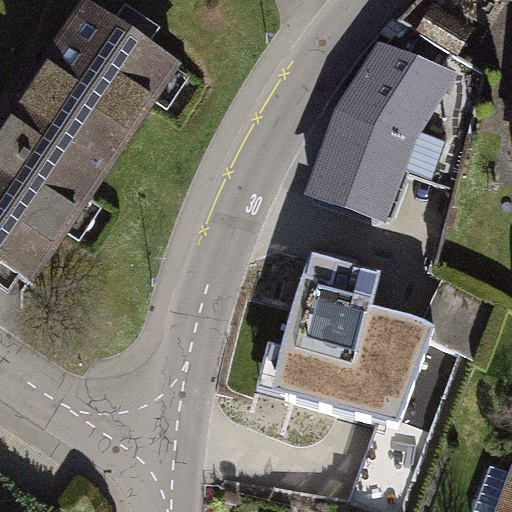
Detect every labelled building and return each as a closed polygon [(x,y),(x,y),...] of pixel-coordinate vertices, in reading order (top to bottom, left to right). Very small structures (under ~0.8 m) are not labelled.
[(0,256),(41,283),(178,70),(81,8),(0,133),(0,256)] [(412,147),(454,81),(382,47),(330,123),(303,198),(383,227),(412,147)] [(511,159),(511,110),(502,158),(511,159)] [(374,312),(386,269),(294,243),(249,399),(399,441),(431,328),(374,312)] [(511,511),(511,475),(498,511),(511,511)]
